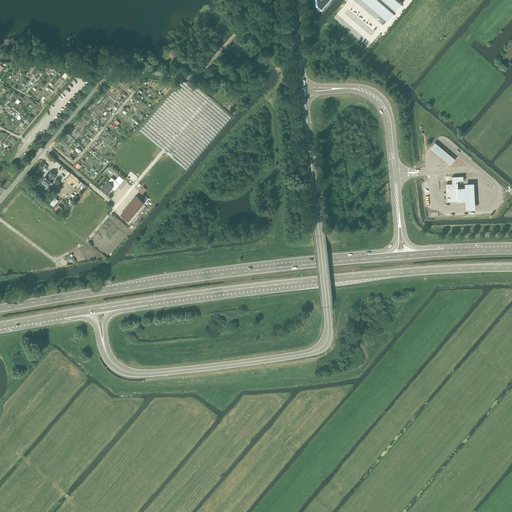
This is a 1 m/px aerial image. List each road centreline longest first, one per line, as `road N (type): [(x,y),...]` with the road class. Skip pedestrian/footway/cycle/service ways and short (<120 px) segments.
road 1 (primary): [(109,358),(143,373),(302,354),(325,342),(302,94)]
road 2 (primary): [(115,306),(352,276),(511,268)]
road 3 (primary): [(388,256),(0,308)]
road 4 (unclassified): [(0,201),(115,67),(192,76),(238,30)]
road 5 (unknown): [(0,220),(59,260),(94,234),(162,154)]
road 6 (primary): [(398,208),(387,112),(375,96),(352,88)]
road 7 (track): [(50,143),(76,160),(134,90)]
